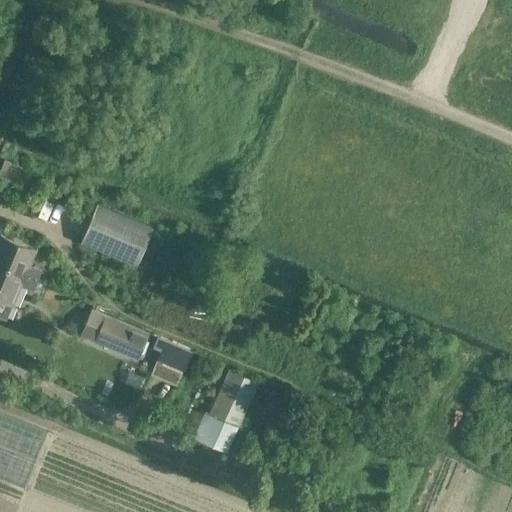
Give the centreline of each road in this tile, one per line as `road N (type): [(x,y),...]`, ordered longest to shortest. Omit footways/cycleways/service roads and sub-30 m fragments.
road 1 (track): [(511,142),(294,52),(140,0)]
road 2 (unknown): [(0,349),(187,429)]
road 3 (track): [(0,145),(50,0)]
